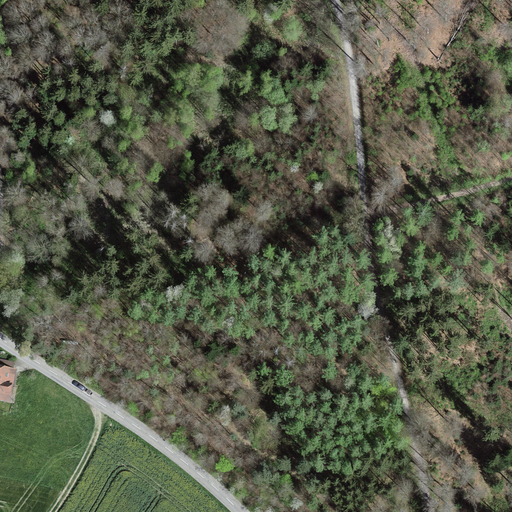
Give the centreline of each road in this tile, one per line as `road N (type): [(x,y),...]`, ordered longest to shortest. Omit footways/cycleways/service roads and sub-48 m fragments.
road 1 (track): [(426,511),(379,309),(332,0)]
road 2 (track): [(0,331),(54,319),(237,331),(379,309)]
road 3 (tertiary): [(0,337),(144,427),(240,511)]
road 4 (track): [(511,171),(365,217)]
road 5 (track): [(50,511),(98,434),(98,398)]
